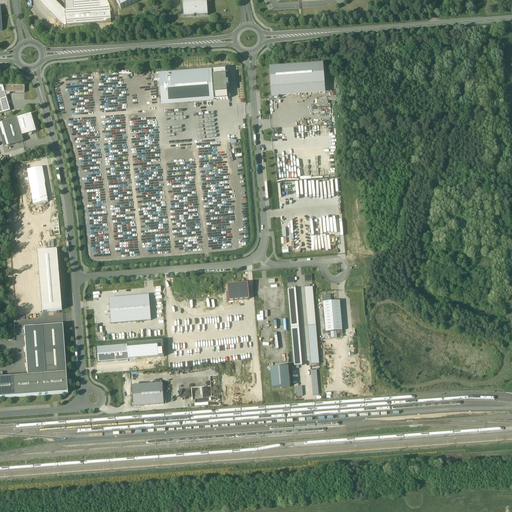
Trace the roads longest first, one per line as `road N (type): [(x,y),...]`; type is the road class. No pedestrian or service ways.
road 1 (unclassified): [(74,278),(232,265),(259,255),(265,235),(249,53)]
road 2 (track): [(254,454),(511,434)]
road 3 (unclassified): [(32,68),(62,173),(74,278)]
road 4 (tertiary): [(364,30),(511,20)]
